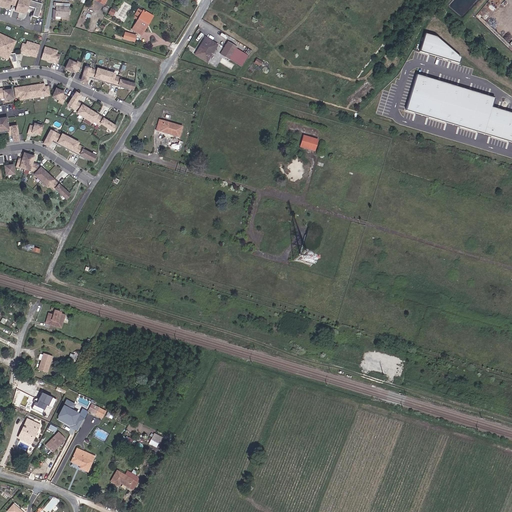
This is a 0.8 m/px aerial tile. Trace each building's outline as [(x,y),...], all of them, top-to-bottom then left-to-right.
[(40,17),(44,1),(37,0),(0,0),(0,7),(30,14),(30,15),(40,17)] [(61,16),(69,17),(70,3),(66,2),(66,6),(62,6),(63,1),(56,1),(55,15),(55,19),(61,19),(61,16)] [(122,3),(114,16),(122,20),(129,7),(122,3)] [(143,31),(142,30),(148,20),(140,15),(139,16),(135,14),(131,21),(135,23),(129,33),(139,39),(143,31)] [(0,55),(8,59),(16,42),(0,34),(0,55)] [(192,56),(204,64),(214,47),(203,40),(192,56)] [(37,58),(41,47),(28,43),(27,46),(24,45),(21,53),(37,58)] [(217,56),(226,62),(233,51),(225,45),(217,56)] [(58,64),(60,56),(57,55),(58,52),(45,48),(42,59),(58,64)] [(226,62),(229,64),(237,53),(233,51),(226,62)] [(78,73),(81,68),(82,66),(79,64),(77,66),(71,62),(66,69),(73,73),(75,71),(78,73)] [(87,68),(82,82),(87,83),(89,77),(96,80),(97,79),(113,84),(113,85),(119,87),(119,86),(132,91),(133,86),(121,81),(122,79),(116,77),(116,76),(99,70),(98,72),(87,68)] [(497,98),(418,73),(407,109),(511,141),(511,111),(494,106),(497,98)] [(50,96),(48,88),(45,88),(44,85),(16,89),(17,97),(20,97),(21,100),(50,96)] [(13,97),(12,90),(4,92),(4,89),(0,89),(0,96),(5,96),(5,99),(13,97)] [(63,105),(66,97),(63,96),(64,93),(57,90),(53,98),(60,101),(59,103),(63,105)] [(97,116),(83,107),(83,106),(77,102),(81,97),(76,94),(68,106),(78,112),(77,114),(92,124),(93,122),(99,126),(100,124),(111,131),(114,127),(103,120),(103,119),(98,115),(97,116)] [(18,140),(17,125),(8,126),(7,117),(0,117),(0,129),(8,129),(8,131),(9,135),(12,134),(13,141),(18,140)] [(179,136),(182,126),(161,120),(157,130),(179,136)] [(40,138),(43,129),(35,127),(34,129),(31,128),(28,136),(32,137),(33,135),(40,138)] [(79,145),(63,136),(62,138),(52,132),(45,145),(49,148),(52,142),(59,146),(59,145),(74,153),(74,154),(80,157),(80,156),(92,162),(94,158),(83,152),(84,150),(78,147),(79,145)] [(305,133),(302,144),(318,149),(322,138),(305,133)] [(55,182),(42,169),(43,169),(39,166),(34,164),(36,158),(26,155),(24,161),(21,160),(18,168),(31,172),(31,171),(34,172),(37,175),(35,176),(48,188),(50,187),(55,192),(56,190),(67,200),(70,197),(60,187),(61,186),(55,181),(55,182)] [(14,176),(13,168),(5,169),(6,177),(14,176)] [(45,323),(60,327),(64,314),(58,312),(58,311),(54,310),(53,314),(52,317),(47,316),(45,323)] [(41,371),(49,374),(54,358),(46,356),(41,371)] [(52,408),(56,400),(42,393),(36,403),(35,402),(31,409),(42,414),(44,410),(42,410),(45,405),(52,408)] [(67,399),(64,407),(72,411),(76,404),(67,399)] [(107,411),(92,403),(88,410),(103,418),(107,411)] [(64,407),(58,419),(74,427),(80,415),(72,411),(64,407)] [(18,439),(30,444),(39,426),(27,420),(23,429),(24,429),(22,435),(20,434),(18,439)] [(46,446),(53,452),(66,438),(58,431),(46,446)] [(158,444),(162,439),(153,434),(150,439),(158,444)] [(92,458),(75,451),(69,466),(78,469),(77,472),(84,474),(92,458)] [(86,475),(92,458),(84,474),(83,474),(86,475)] [(127,487),(131,479),(124,475),(116,471),(110,483),(117,486),(119,482),(121,483),(121,484),(127,487)] [(137,479),(135,476),(126,472),(124,475),(131,479),(136,482),(137,479)]
